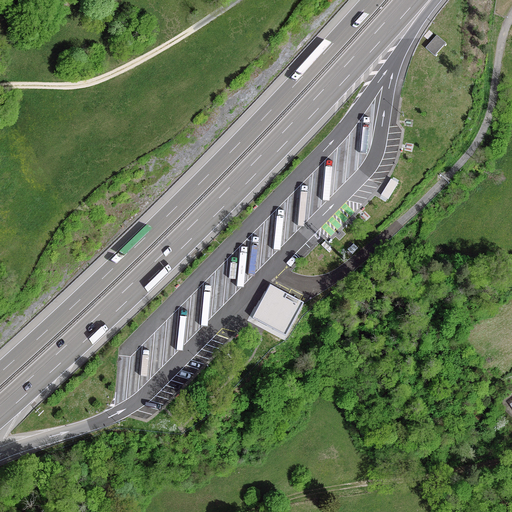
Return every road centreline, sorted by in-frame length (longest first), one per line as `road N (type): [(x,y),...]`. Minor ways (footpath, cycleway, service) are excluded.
road 1 (motorway): [(0,411),(223,199),(410,0)]
road 2 (motorway): [(372,0),(203,179),(0,372)]
road 3 (track): [(254,511),(306,494),(511,457)]
road 4 (track): [(0,86),(89,82),(193,28)]
